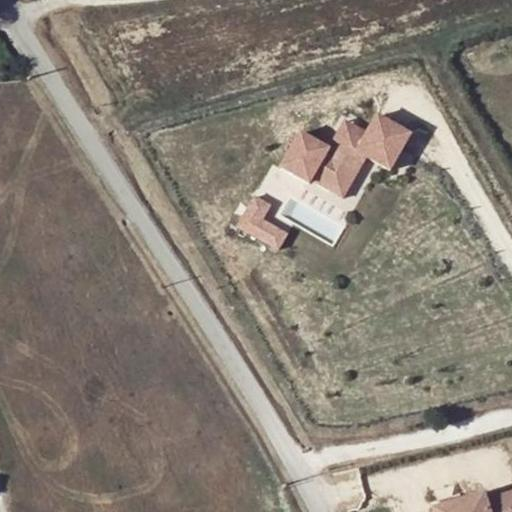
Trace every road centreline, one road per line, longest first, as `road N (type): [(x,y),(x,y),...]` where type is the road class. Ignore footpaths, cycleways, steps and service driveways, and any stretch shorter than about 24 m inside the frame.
road 1 (unclassified): [(0,37),(292,511)]
road 2 (track): [(264,466),(511,418)]
road 3 (unknown): [(511,239),(473,154),(452,129),(402,100)]
